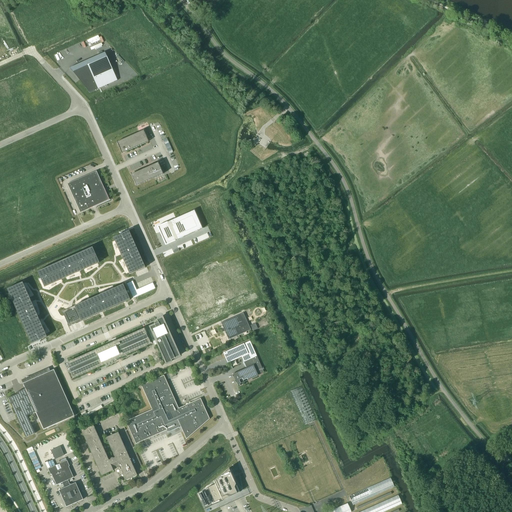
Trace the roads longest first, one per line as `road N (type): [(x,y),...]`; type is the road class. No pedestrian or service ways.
road 1 (unclassified): [(511,476),(444,394),(386,295),(340,169),(280,96),(228,58),(181,0)]
road 2 (unclassified): [(0,368),(166,293)]
road 3 (unclassified): [(85,511),(147,484),(225,425)]
road 4 (unclassified): [(225,425),(166,293)]
road 5 (unclassified): [(0,264),(127,207)]
road 6 (track): [(386,295),(511,270)]
road 7 (unclassified): [(296,511),(254,493),(225,425)]
